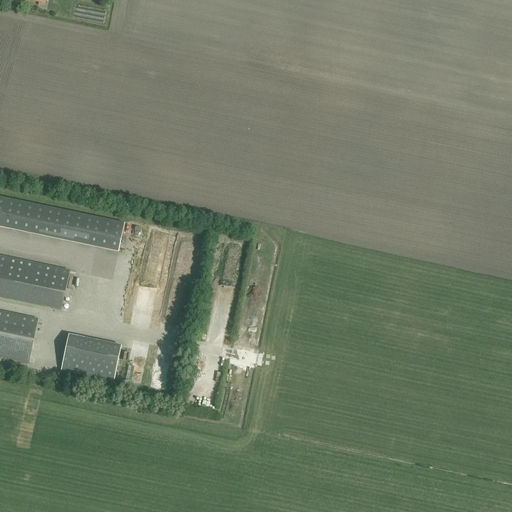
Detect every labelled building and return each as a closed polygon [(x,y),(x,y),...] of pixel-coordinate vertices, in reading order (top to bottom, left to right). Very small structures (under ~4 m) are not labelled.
[(117,243),(122,221),(81,211),(76,234),(117,243)] [(0,297),(61,310),(69,271),(0,256),(0,297)] [(161,287),(161,279),(146,279),(146,287),(161,287)] [(0,356),(29,362),(38,320),(0,312),(0,356)] [(69,335),(61,370),(114,381),(121,347),(69,335)] [(183,399),(190,401),(196,385),(189,383),(183,399)]
